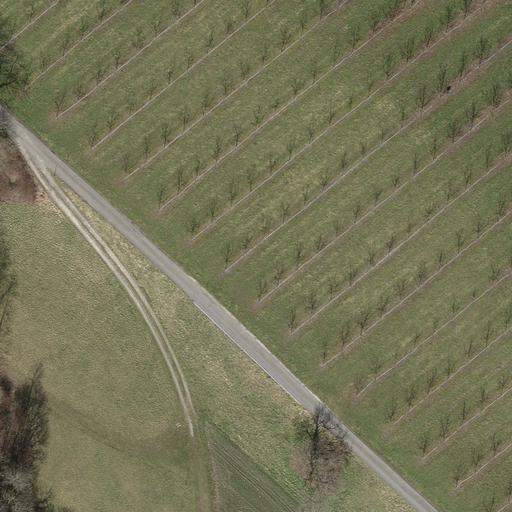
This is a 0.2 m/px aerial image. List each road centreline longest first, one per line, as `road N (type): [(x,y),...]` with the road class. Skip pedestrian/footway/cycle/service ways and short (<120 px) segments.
road 1 (track): [(201,454),(154,321),(10,126)]
road 2 (track): [(0,366),(126,445),(201,454)]
